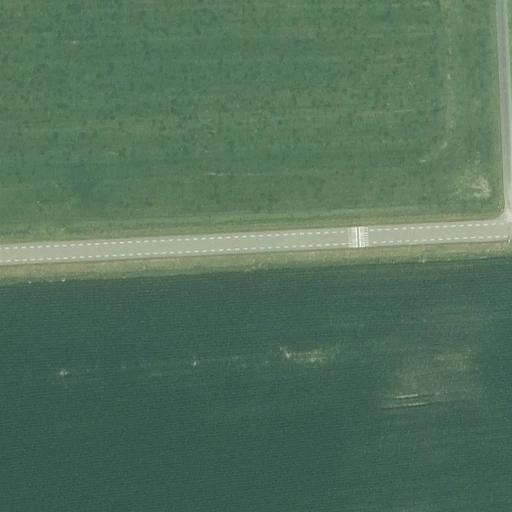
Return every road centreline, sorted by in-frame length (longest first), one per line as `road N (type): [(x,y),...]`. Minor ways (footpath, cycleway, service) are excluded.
road 1 (unclassified): [(510,228),(0,255)]
road 2 (unclassified): [(510,228),(502,0)]
